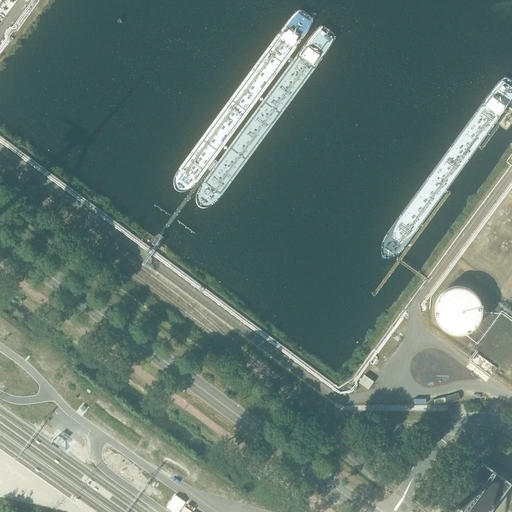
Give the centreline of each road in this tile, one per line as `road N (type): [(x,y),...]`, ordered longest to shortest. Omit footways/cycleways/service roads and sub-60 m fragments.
road 1 (secondary): [(366,511),(0,239)]
road 2 (unclassified): [(388,511),(456,425),(481,418),(511,430)]
